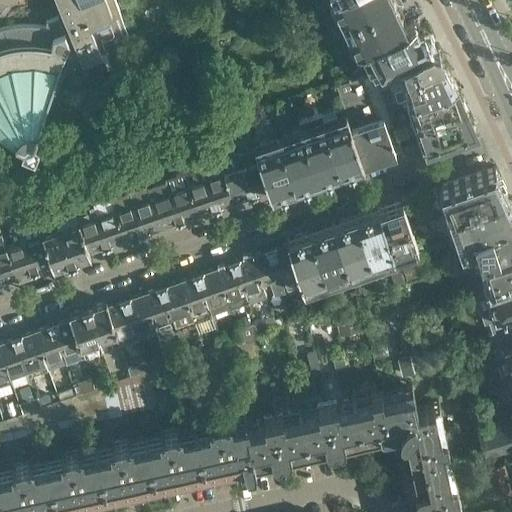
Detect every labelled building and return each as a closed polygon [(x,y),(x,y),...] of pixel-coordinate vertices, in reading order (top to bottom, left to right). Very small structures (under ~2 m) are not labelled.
[(130,40),(116,0),(57,0),(62,12),(73,39),(82,60),(101,52),(107,54),(122,48),(124,42),(130,40)] [(406,22),(397,3),(395,0),(337,0),(345,14),(340,16),(344,25),(349,23),(360,44),(361,44),(406,22)] [(36,127),(70,40),(59,13),(46,19),(44,24),(37,23),(32,23),(27,23),(22,23),(17,24),(9,25),(4,26),(0,27),(0,122),(23,132),(21,138),(35,144),(41,129),(36,127)] [(416,50),(432,42),(433,36),(429,26),(422,24),(418,26),(414,18),(406,22),(361,44),(374,71),(397,59),(416,50)] [(442,54),(438,44),(437,44),(432,42),(416,50),(422,61),(442,54)] [(454,78),(449,69),(442,54),(422,61),(416,50),(397,59),(404,79),(374,90),(379,104),(409,94),(454,78)] [(395,150),(391,138),(387,127),(379,104),(374,90),(368,72),(336,83),(347,114),(363,161),(395,150)] [(464,101),(454,78),(409,94),(413,107),(401,111),(405,121),(464,101)] [(464,101),(405,121),(387,127),(391,138),(409,132),(408,130),(420,126),(425,140),(426,140),(427,140),(444,134),(456,130),(472,124),(474,124),(474,123),(464,101)] [(363,161),(347,114),(338,118),(338,120),(324,125),(340,169),(363,161)] [(340,169),(324,125),(310,129),(310,127),(301,130),(317,177),(340,169)] [(317,177),(301,130),(292,133),(293,135),(279,140),(294,185),(317,177)] [(294,185),(279,140),(265,145),(264,143),(255,146),(260,160),(270,189),(271,193),(294,185)] [(252,195),(240,160),(239,160),(236,152),(219,158),(224,172),(234,201),(252,195)] [(270,189),(260,160),(247,164),(245,158),(240,160),(252,195),(270,189)] [(103,174),(100,167),(82,173),(84,181),(103,174)] [(443,217),(507,194),(494,167),(473,174),(473,173),(460,178),(439,186),(431,196),(434,205),(442,206),(444,212),(428,218),(429,222),(443,217)] [(234,201),(224,172),(211,176),(209,171),(204,173),(216,208),(234,201)] [(84,181),(82,173),(71,176),(74,184),(84,181)] [(216,208),(204,173),(198,174),(200,180),(187,185),(197,214),(216,208)] [(197,214),(187,185),(175,189),(173,183),(167,185),(179,220),(197,214)] [(179,220),(167,185),(162,187),(164,193),(151,197),(161,226),(179,220)] [(511,217),(511,204),(507,194),(443,217),(444,222),(451,219),(458,237),(511,217)] [(161,226),(151,197),(138,201),(136,196),(131,198),(143,233),(161,226)] [(143,233),(131,198),(125,199),(127,205),(115,210),(125,239),(143,233)] [(417,244),(402,199),(378,207),(394,252),(417,244)] [(21,203),(12,206),(14,212),(23,209),(21,203)] [(395,254),(394,252),(378,207),(355,215),(371,260),(384,256),(385,258),(395,254)] [(125,239),(115,210),(102,214),(100,208),(95,210),(107,245),(125,239)] [(107,245),(95,210),(89,212),(91,218),(78,222),(89,251),(107,245)] [(89,251),(78,222),(75,214),(57,220),(58,223),(72,261),(90,255),(89,251)] [(371,260),(355,215),(333,223),(349,270),(359,267),(358,265),(371,260)] [(511,217),(458,237),(451,240),(456,255),(467,251),(465,245),(475,241),(480,255),(511,243),(511,217)] [(72,261),(58,223),(53,224),(55,230),(42,235),(52,264),(53,268),(72,261)] [(349,270),(333,223),(310,230),(326,276),(339,271),(340,273),(349,270)] [(326,276),(310,230),(287,239),(288,242),(298,272),(303,286),(313,282),(313,280),(326,276)] [(52,264),(42,235),(29,239),(27,233),(22,235),(34,270),(52,264)] [(34,270),(22,235),(17,237),(19,243),(6,247),(16,276),(34,270)] [(298,272),(288,242),(270,248),(282,284),(288,282),(286,276),(298,272)] [(511,243),(480,255),(474,257),(480,272),(475,274),(474,278),(475,281),(479,284),(484,282),(487,290),(511,281),(511,243)] [(0,282),(16,276),(6,247),(0,249),(0,282)] [(282,284),(270,248),(252,255),(262,284),(275,280),(277,285),(282,284)] [(262,284),(252,255),(234,261),(246,296),(251,294),(249,289),(262,284)] [(246,296),(234,261),(216,267),(226,297),(238,292),(240,298),(246,296)] [(226,297),(216,267),(197,274),(210,309),(215,307),(213,301),(226,297)] [(210,309),(197,274),(179,280),(189,309),(202,305),(204,311),(210,309)] [(413,293),(408,279),(397,283),(402,297),(413,293)] [(189,309),(179,280),(161,286),(173,321),(179,319),(177,314),(189,309)] [(511,327),(511,281),(487,290),(476,294),(486,321),(490,320),(495,334),(511,327)] [(173,321),(161,286),(143,292),(153,322),(166,317),(168,323),(173,321)] [(153,322),(143,292),(125,299),(137,334),(142,332),(140,326),(153,322)] [(137,334),(125,299),(107,305),(117,334),(119,340),(137,334)] [(117,334),(107,305),(106,301),(87,307),(101,346),(106,344),(104,339),(117,334)] [(101,346),(87,307),(69,314),(70,318),(80,347),(93,342),(95,348),(101,346)] [(80,347),(70,318),(52,324),(64,359),(69,357),(67,351),(80,347)] [(64,359),(52,324),(34,330),(44,360),(57,355),(59,361),(64,359)] [(511,374),(511,327),(495,334),(500,348),(495,349),(505,377),(511,374)] [(44,360),(34,330),(16,337),(28,372),(33,370),(31,364),(44,360)] [(28,372),(16,337),(0,341),(0,350),(8,372),(20,368),(22,374),(28,372)] [(126,411),(152,406),(161,404),(149,368),(0,419),(0,439),(3,438),(15,436),(27,433),(53,427),(65,425),(76,422),(103,417),(114,414),(126,411)] [(400,430),(417,403),(414,387),(382,394),(390,429),(399,427),(399,428),(399,429),(400,430)] [(390,429),(382,394),(381,389),(371,392),(372,396),(355,400),(362,435),(390,429)] [(467,389),(451,392),(455,411),(471,408),(467,389)] [(227,398),(225,390),(213,392),(215,400),(227,398)] [(215,400),(213,392),(202,395),(204,403),(215,400)] [(362,435),(355,400),(338,404),(336,399),(327,401),(335,441),(362,435)] [(177,409),(175,400),(164,403),(166,411),(177,409)] [(441,432),(434,400),(417,403),(400,430),(401,431),(402,431),(403,431),(404,430),(406,440),(441,432)] [(335,441),(327,401),(317,404),(318,408),(301,412),(308,447),(335,441)] [(166,411),(164,403),(161,404),(152,406),(154,414),(166,411)] [(128,419),(126,411),(114,414),(116,422),(128,419)] [(308,447),(301,412),(283,416),(282,411),(272,413),(281,453),(308,447)] [(281,453),(272,413),(263,415),(264,420),(246,424),(254,459),(281,453)] [(116,422),(114,414),(103,417),(104,425),(116,422)] [(254,459),(246,424),(246,420),(231,423),(229,417),(219,419),(229,464),(243,462),(246,467),(254,466),(254,459)] [(511,451),(511,417),(480,428),(487,460),(511,451)] [(229,464),(219,419),(209,421),(211,427),(196,431),(205,470),(229,464)] [(78,430),(76,422),(65,425),(66,433),(78,430)] [(66,433),(65,425),(53,427),(55,435),(66,433)] [(205,470),(196,431),(181,434),(180,428),(170,430),(180,475),(205,470)] [(180,475),(170,430),(160,432),(161,438),(146,441),(155,481),(180,475)] [(447,459),(443,442),(448,441),(446,431),(441,432),(406,440),(412,467),(447,459)] [(28,441),(27,433),(15,436),(17,444),(28,441)] [(17,444),(15,436),(3,438),(5,446),(17,444)] [(155,481),(146,441),(131,445),(130,438),(120,441),(130,486),(155,481)] [(130,486),(120,441),(110,443),(111,449),(97,452),(105,492),(130,486)] [(105,492),(97,452),(82,456),(80,449),(70,452),(81,497),(105,492)] [(81,497),(70,452),(60,454),(62,460),(47,463),(56,503),(81,497)] [(457,485),(455,475),(450,476),(447,459),(412,467),(418,494),(457,485)] [(56,503),(47,463),(32,466),(31,460),(21,462),(31,508),(56,503)] [(13,511),(31,508),(21,462),(11,465),(12,471),(0,473),(0,485),(5,511),(13,511)] [(510,498),(503,466),(490,469),(497,501),(510,498)] [(458,511),(455,496),(460,495),(457,485),(418,494),(421,511),(458,511)]
